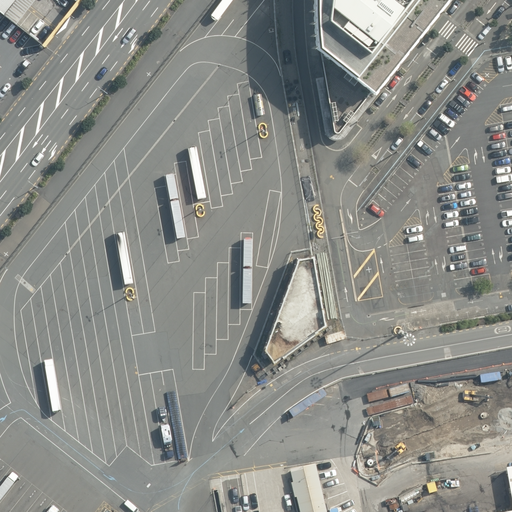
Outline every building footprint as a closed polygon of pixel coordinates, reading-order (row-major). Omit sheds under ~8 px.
[(0,0),(0,11),(15,23),(33,0),(74,0),(75,0),(40,43),(45,47),(82,0),(0,0)] [(191,56),(253,72),(270,0),(215,0),(183,39),(188,43),(183,50),(191,56)] [(372,91),(441,0),(312,0),(313,6),(313,23),(316,48),(372,91)] [(511,37),(482,43),(511,215),(511,37)] [(372,91),(316,48),(333,129),(344,131),(372,91)] [(252,216),(290,167),(162,67),(10,260),(166,382),(246,279),(236,271),(270,229),(252,216)] [(313,253),(297,256),(263,347),(273,361),(325,323),(313,253)] [(511,338),(362,365),(375,444),(511,420),(511,338)] [(326,511),(315,464),(290,469),(292,482),(290,482),(294,497),(296,497),(299,511),(326,511)]
